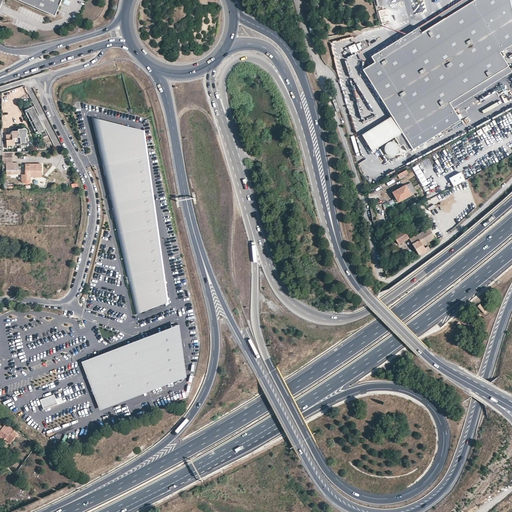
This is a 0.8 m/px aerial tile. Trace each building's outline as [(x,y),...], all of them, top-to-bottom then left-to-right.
[(62,0),(18,0),(55,16),(62,0)] [(372,57),(375,63),(363,70),(393,116),(363,135),(373,151),(395,137),(401,146),(404,144),(408,150),(412,147),(413,150),(461,120),(454,109),(511,72),(511,71),(500,52),(511,45),(511,8),(510,0),(462,0),(407,35),(372,57)] [(352,54),(358,51),(355,44),(348,47),(352,54)] [(34,123),(39,133),(44,130),(33,108),(25,112),(31,124),(34,123)] [(21,144),(25,144),(25,138),(26,138),(26,134),(28,133),(28,131),(27,129),(26,129),(24,129),(23,129),(22,129),(18,130),(18,131),(15,131),(12,131),(12,135),(6,135),(6,140),(7,140),(7,146),(13,146),(13,145),(20,144),(21,144)] [(384,151),(384,152),(384,153),(384,155),(385,156),(386,157),(387,158),(388,159),(389,159),(391,160),(392,159),(394,159),(395,159),(396,158),(397,157),(398,156),(398,154),(399,153),(399,151),(399,150),(398,149),(397,147),(396,146),(395,146),(394,145),(392,145),(391,145),(390,145),(388,145),(387,146),(386,147),(385,148),(384,149),(384,151)] [(13,163),(6,163),(7,175),(20,175),(20,170),(18,170),(18,163),(13,163)] [(30,177),(41,177),(41,164),(34,164),(25,164),(25,175),(21,175),(21,181),(23,182),(24,183),(26,184),(29,184),(30,182),(30,181),(30,177)] [(418,165),(413,168),(423,186),(428,183),(418,165)] [(408,174),(406,171),(397,176),(399,179),(408,174)] [(454,187),(465,181),(461,173),(450,179),(454,187)] [(397,197),(400,202),(411,196),(411,195),(416,192),(411,183),(406,186),(405,185),(392,193),(395,199),(397,197)] [(404,229),(393,235),(399,245),(409,239),(404,229)] [(429,229),(409,239),(413,246),(419,257),(427,251),(424,245),(435,239),(429,229)] [(173,328),(84,362),(102,409),(180,381),(173,328)] [(54,395),(40,400),(44,410),(58,404),(54,395)] [(3,428),(0,425),(0,438),(2,436),(11,443),(15,438),(21,443),(25,438),(6,424),(3,428)]
